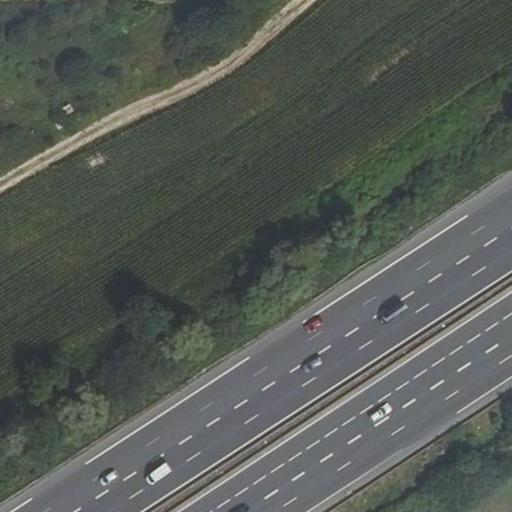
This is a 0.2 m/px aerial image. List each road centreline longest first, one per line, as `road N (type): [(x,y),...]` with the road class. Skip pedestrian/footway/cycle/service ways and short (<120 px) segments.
road 1 (motorway): [(511,226),(72,511)]
road 2 (motorway): [(241,511),(511,332)]
